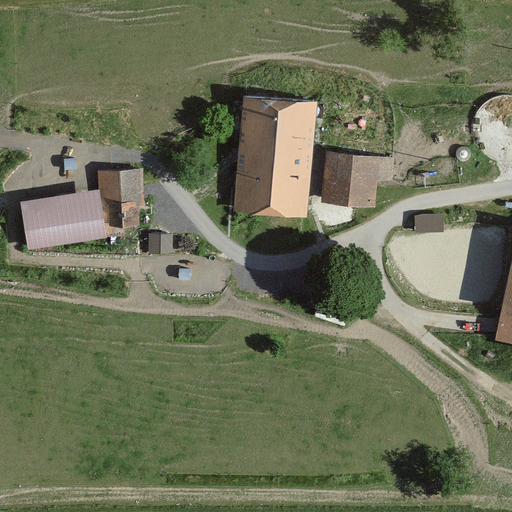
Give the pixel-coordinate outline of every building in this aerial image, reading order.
[(316,104),(243,98),(233,216),(307,220),(316,104)] [(394,163),(327,157),(320,206),(376,210),(378,186),(392,185),(394,163)] [(97,191),(20,206),(29,254),(116,240),(116,228),(146,226),(142,170),(97,173),(97,191)] [(418,212),(418,228),(443,228),(443,212),(418,212)] [(511,249),(493,343),(511,347),(511,249)]
